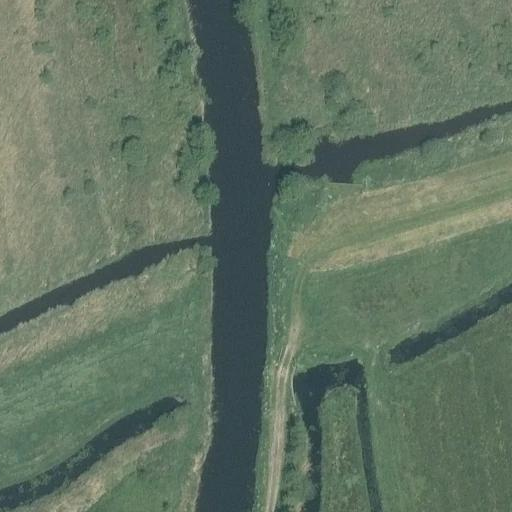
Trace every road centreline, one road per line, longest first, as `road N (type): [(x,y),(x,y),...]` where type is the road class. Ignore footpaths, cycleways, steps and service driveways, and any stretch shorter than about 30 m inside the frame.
road 1 (track): [(177,511),(195,404),(190,326)]
road 2 (track): [(268,511),(288,346)]
